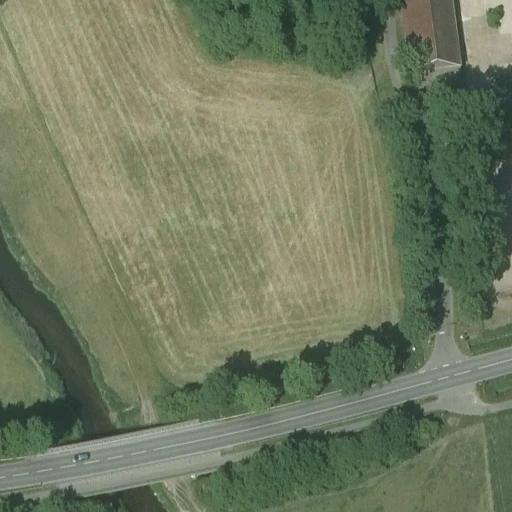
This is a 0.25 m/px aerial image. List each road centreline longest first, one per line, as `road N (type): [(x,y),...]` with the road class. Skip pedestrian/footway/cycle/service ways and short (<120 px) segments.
road 1 (tertiary): [(0,482),(209,444),(446,381)]
road 2 (unclassified): [(389,0),(391,45),(434,205),(446,381)]
road 3 (track): [(146,393),(159,435),(203,511)]
